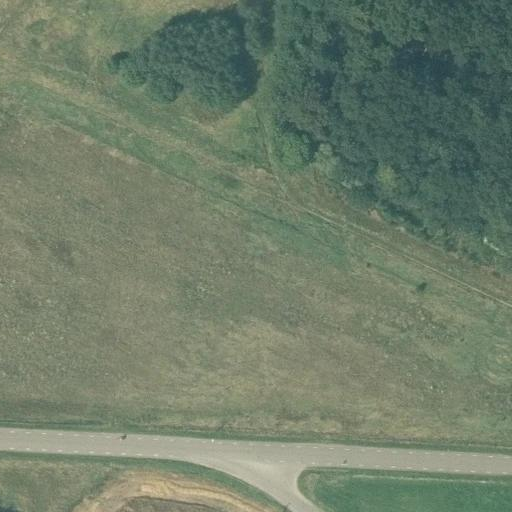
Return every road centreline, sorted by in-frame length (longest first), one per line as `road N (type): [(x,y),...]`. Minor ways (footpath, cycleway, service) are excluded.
road 1 (tertiary): [(511,463),(194,448)]
road 2 (tertiary): [(194,448),(0,438)]
road 3 (unclassified): [(303,511),(194,448)]
